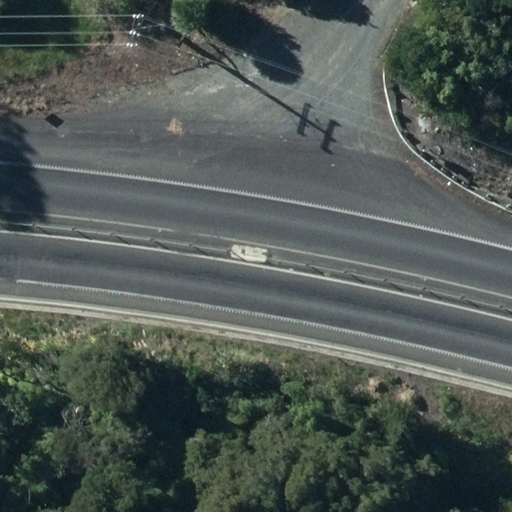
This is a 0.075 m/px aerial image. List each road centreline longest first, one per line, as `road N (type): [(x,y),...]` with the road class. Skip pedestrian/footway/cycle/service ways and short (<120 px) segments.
road 1 (trunk): [(0,214),(273,235),(511,299)]
road 2 (track): [(383,0),(273,235)]
